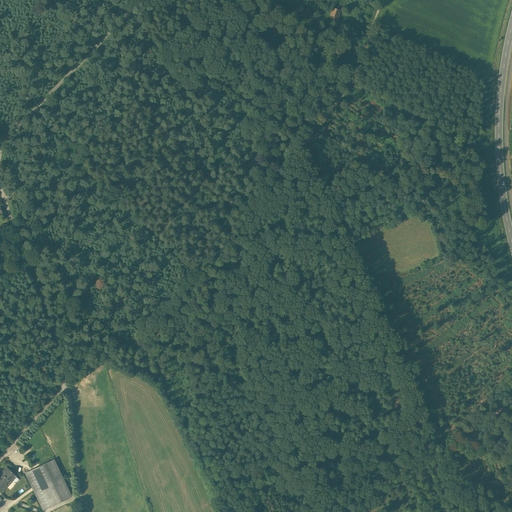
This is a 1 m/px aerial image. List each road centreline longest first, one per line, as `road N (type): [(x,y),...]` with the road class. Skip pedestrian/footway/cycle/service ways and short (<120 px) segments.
road 1 (track): [(382,0),(351,81),(299,154),(168,303),(85,361),(67,386)]
road 2 (track): [(309,139),(447,439)]
road 3 (track): [(447,439),(304,402),(344,511)]
road 4 (track): [(299,154),(290,322),(304,402)]
road 5 (residential): [(0,181),(55,324),(67,386)]
road 6 (secondary): [(511,27),(498,119),(511,240)]
road 7 (residential): [(139,0),(11,133),(0,155)]
road 8 (residential): [(67,386),(82,511)]
